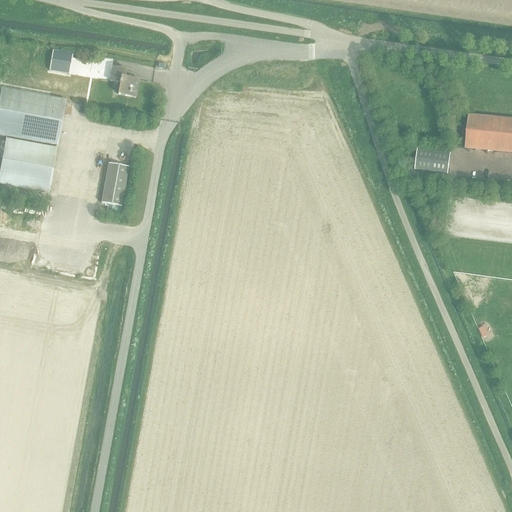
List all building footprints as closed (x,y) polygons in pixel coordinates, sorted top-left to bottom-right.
[(53,50),(49,70),(69,74),(73,54),(53,50)] [(135,98),(138,80),(125,78),(126,70),(112,68),(110,81),(120,83),(118,95),(135,98)] [(0,135),(56,146),(64,101),(2,90),(0,102),(0,135)] [(511,153),(511,119),(468,116),(465,149),(511,153)] [(0,185),(47,194),(55,149),(7,140),(0,177),(0,185)] [(448,174),(450,154),(418,150),(415,170),(448,174)] [(108,163),(101,202),(108,203),(107,211),(120,214),(128,167),(108,163)]
